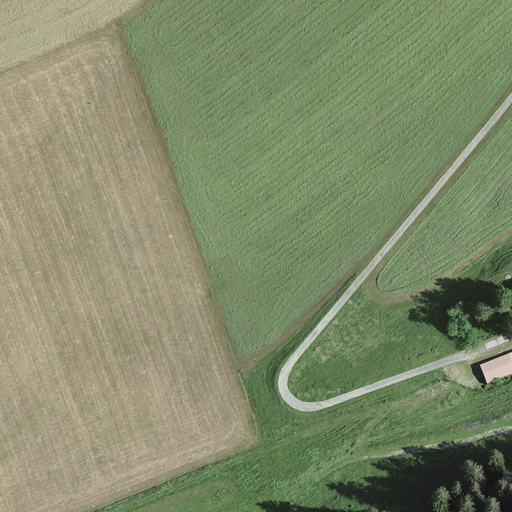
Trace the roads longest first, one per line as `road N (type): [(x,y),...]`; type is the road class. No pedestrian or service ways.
road 1 (track): [(511,97),(283,376),(288,398),(308,407),(465,355)]
road 2 (track): [(396,405),(307,430),(117,511)]
road 3 (track): [(357,460),(511,421)]
